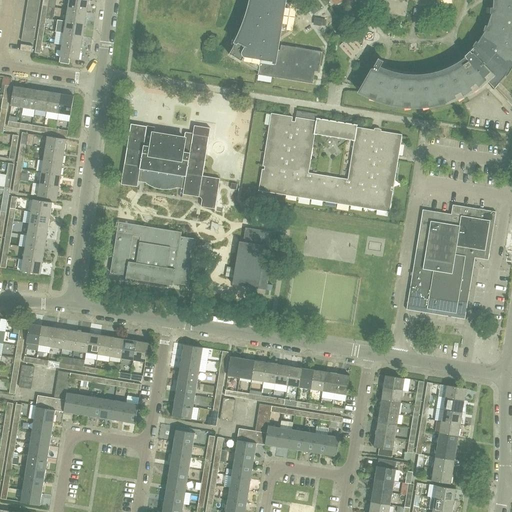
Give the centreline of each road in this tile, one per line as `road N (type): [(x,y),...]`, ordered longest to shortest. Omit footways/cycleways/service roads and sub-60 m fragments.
road 1 (residential): [(74,307),(101,83)]
road 2 (residential): [(371,356),(170,322)]
road 3 (residential): [(59,511),(71,435),(149,447)]
road 4 (residential): [(508,378),(371,356)]
road 5 (residential): [(149,447),(170,322)]
road 6 (residential): [(371,356),(351,480)]
road 7 (residential): [(267,511),(274,467),(351,480)]
